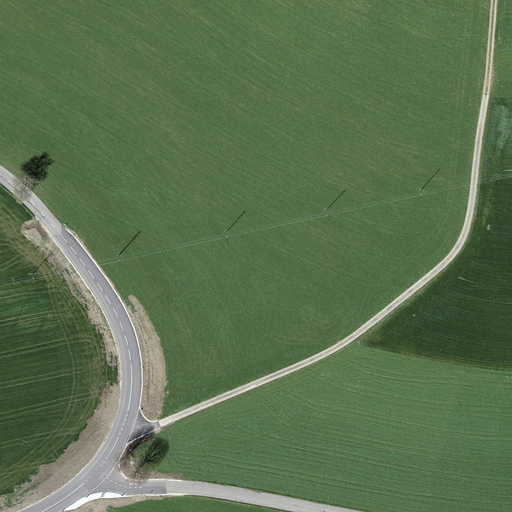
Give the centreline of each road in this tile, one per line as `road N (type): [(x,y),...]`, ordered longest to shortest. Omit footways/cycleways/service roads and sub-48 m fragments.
road 1 (track): [(123,424),(155,425),(338,346),(444,263),(471,198),(494,0)]
road 2 (tertiary): [(97,470),(129,403),(125,336),(77,255),(0,173)]
road 3 (tertiary): [(97,470),(120,489),(208,490),(323,511)]
